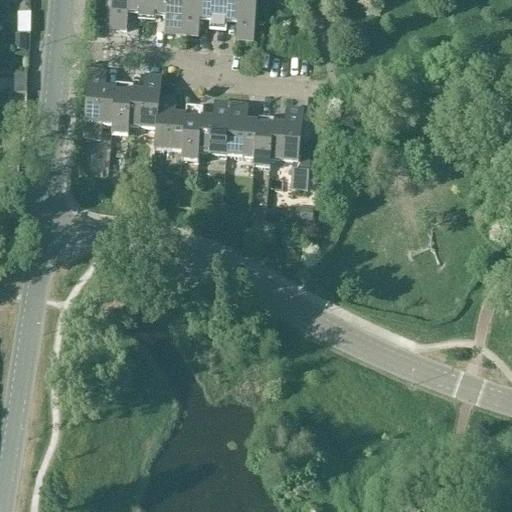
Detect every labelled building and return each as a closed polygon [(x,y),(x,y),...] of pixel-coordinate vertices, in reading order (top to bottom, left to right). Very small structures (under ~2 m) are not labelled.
[(128,18),(139,19),(155,20),(166,21),(165,38),(182,40),(185,0),(112,0),(109,33),(127,35),(128,18)] [(258,0),(185,0),(182,40),(199,41),(200,24),(211,25),(227,27),(238,28),(236,45),(254,46),(258,0)] [(19,7),(20,28),(34,28),(33,7),(19,7)] [(101,139),(102,130),(113,131),(112,139),(129,140),(130,133),(156,135),(157,135),(160,100),(161,100),(162,80),(145,78),(142,104),(132,103),(133,94),(132,94),(132,95),(116,94),(116,93),(115,93),(115,94),(105,93),(106,92),(107,75),(90,73),(85,128),(83,144),(101,145),(102,139),(101,139)] [(199,159),(227,162),(232,107),(215,105),(213,122),(202,121),(186,119),(175,118),(177,102),(161,100),(160,100),(157,135),(156,135),(154,155),(182,158),(182,165),(199,167),(199,159)] [(249,108),(232,107),(227,162),(254,164),(253,172),(270,174),(271,166),(298,168),(297,175),(292,174),(291,192),(308,193),(312,151),(301,150),(304,113),(286,112),(285,128),(274,127),(258,126),(247,125),(249,108)] [(195,195),(194,213),(221,216),(223,198),(195,195)] [(304,210),(303,222),(311,223),(312,211),(304,210)]
